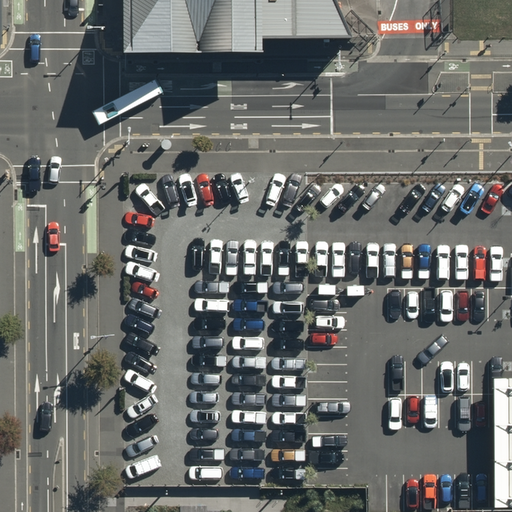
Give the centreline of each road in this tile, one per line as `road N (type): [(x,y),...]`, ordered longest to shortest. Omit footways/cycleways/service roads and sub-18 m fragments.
road 1 (secondary): [(55,116),(511,113)]
road 2 (tertiary): [(55,116),(57,488)]
road 3 (unknown): [(170,325),(366,342)]
